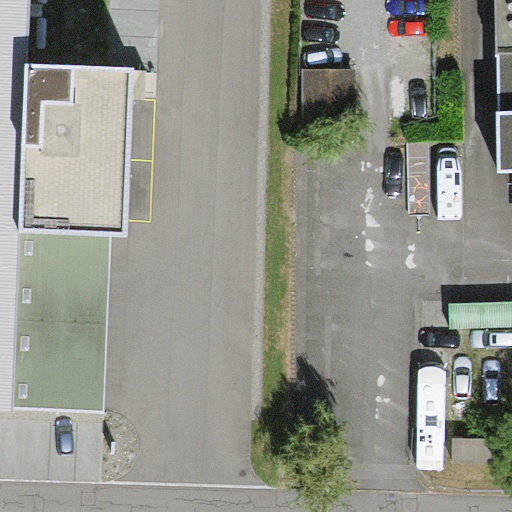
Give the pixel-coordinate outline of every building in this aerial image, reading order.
[(27,0),(0,0),(0,408),(14,409),(25,65),(27,0)] [(511,0),(497,0),(499,167),(511,167),(511,0)] [(127,231),(133,69),(25,65),(22,227),(109,230),(127,231)] [(309,138),(358,136),(356,81),(307,83),(309,138)] [(109,230),(22,227),(14,409),(104,410),(109,230)]
